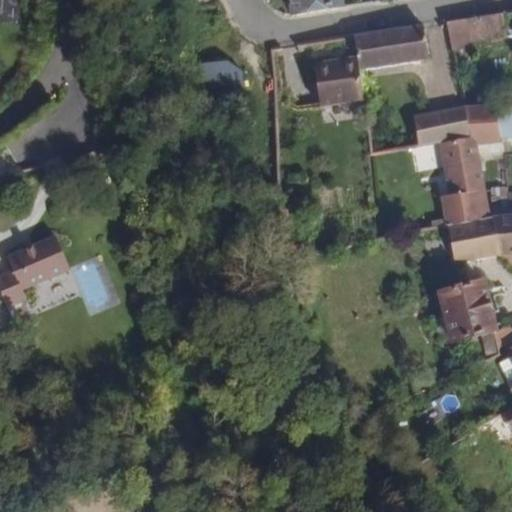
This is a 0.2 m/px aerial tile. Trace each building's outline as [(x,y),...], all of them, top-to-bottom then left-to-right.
[(345,8),(344,0),(291,0),(294,15),(345,8)] [(505,40),(501,15),(469,20),(474,45),(505,40)] [(474,45),(469,20),(449,23),(454,48),(474,45)] [(428,61),(423,27),(398,31),(403,65),(428,61)] [(403,65),(398,31),(377,34),(381,69),(403,65)] [(381,69),(377,34),(354,38),(356,59),(358,72),(381,69)] [(358,72),(356,59),(312,66),(318,106),(361,99),(358,72)] [(231,60),(196,61),(197,95),(244,94),(243,71),(231,60)] [(501,139),(497,103),(467,105),(475,141),(476,141),(501,139)] [(511,103),(497,103),(501,139),(511,138),(511,103)] [(475,141),(467,105),(449,108),(456,143),(475,141)] [(456,143),(449,108),(414,114),(417,149),(443,145),(456,143)] [(488,200),(476,141),(475,141),(456,143),(443,145),(449,194),(440,195),(443,225),(492,214),(488,200)] [(511,212),(508,213),(492,214),(500,255),(502,256),(511,265),(511,212)] [(500,255),(492,214),(443,225),(451,263),(500,255)] [(70,269),(57,235),(8,254),(13,268),(0,272),(0,287),(6,304),(23,298),(26,297),(22,287),(70,269)] [(503,333),(490,280),(441,292),(453,343),(503,333)] [(28,309),(23,298),(6,304),(11,316),(28,309)]
